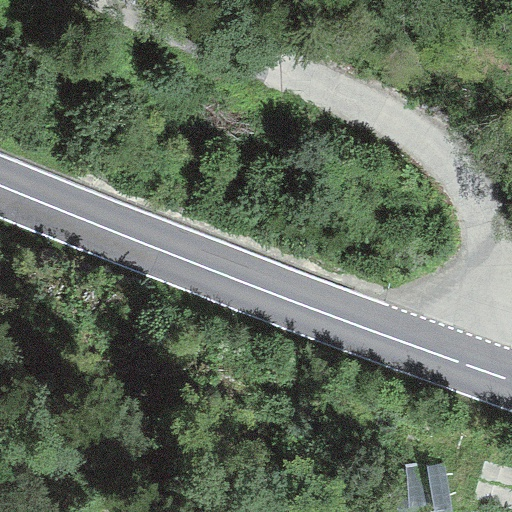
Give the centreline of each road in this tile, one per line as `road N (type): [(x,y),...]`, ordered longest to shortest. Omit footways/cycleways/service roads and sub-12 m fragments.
road 1 (residential): [(134,0),(449,151),(492,230),(465,363)]
road 2 (tertiary): [(0,185),(465,363)]
